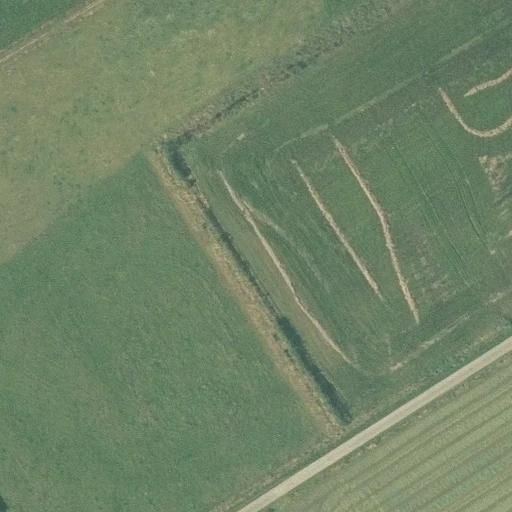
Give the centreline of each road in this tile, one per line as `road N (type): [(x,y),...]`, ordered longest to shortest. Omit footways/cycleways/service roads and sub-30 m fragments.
road 1 (unclassified): [(275,511),(511,364)]
road 2 (track): [(0,62),(104,0)]
